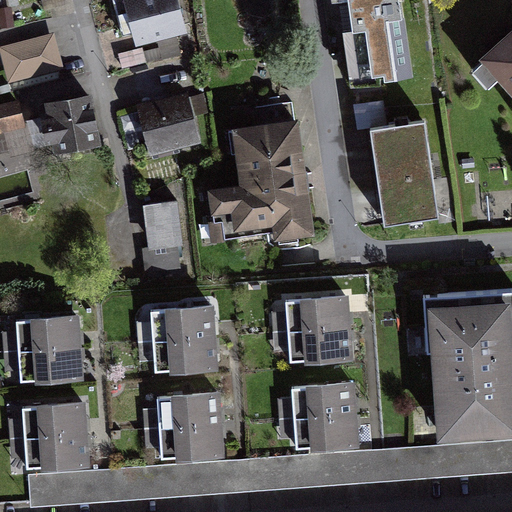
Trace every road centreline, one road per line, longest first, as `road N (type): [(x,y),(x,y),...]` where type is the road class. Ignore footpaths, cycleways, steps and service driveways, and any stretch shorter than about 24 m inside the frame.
road 1 (residential): [(308,0),(341,230),(369,253),(511,244)]
road 2 (residential): [(82,0),(124,171)]
road 3 (residential): [(511,501),(375,511)]
